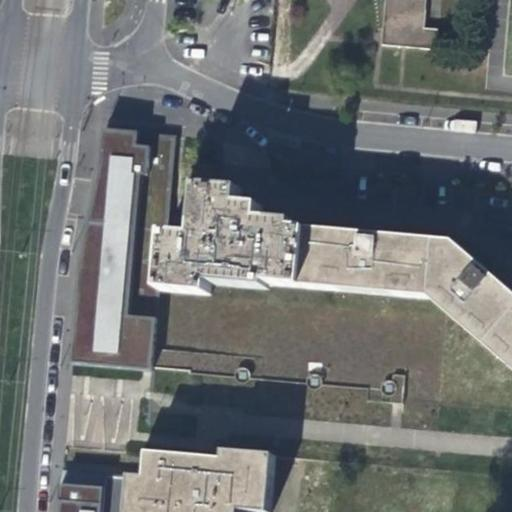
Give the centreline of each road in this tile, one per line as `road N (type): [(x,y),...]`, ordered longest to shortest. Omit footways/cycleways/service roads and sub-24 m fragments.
road 1 (tertiary): [(25,511),(77,65)]
road 2 (residential): [(77,65),(140,64),(252,112),(321,131),(511,148)]
